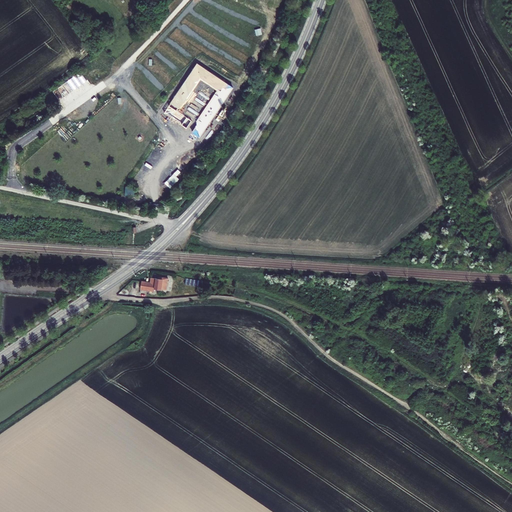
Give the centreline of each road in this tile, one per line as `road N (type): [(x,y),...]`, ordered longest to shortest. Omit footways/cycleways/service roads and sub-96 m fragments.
road 1 (track): [(511,484),(277,312),(224,297),(161,301),(96,289)]
road 2 (track): [(187,0),(122,73),(169,140),(149,189)]
road 3 (secondary): [(320,0),(277,96),(215,187)]
road 4 (residential): [(176,226),(0,187)]
road 5 (secondary): [(67,311),(142,265),(182,227)]
road 6 (secondary): [(176,226),(67,311)]
